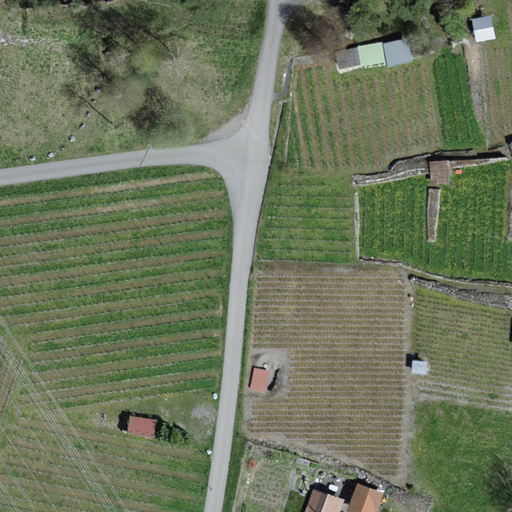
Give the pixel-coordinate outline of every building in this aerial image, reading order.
[(491,16),(474,20),(478,40),(495,37),(491,16)] [(269,371),(255,368),(252,387),(266,390),(269,371)] [(153,435),(155,421),(130,417),(127,431),(153,435)] [(375,511),(381,497),(356,487),(346,511),(375,511)] [(339,511),(342,504),(312,493),(304,511),(339,511)]
